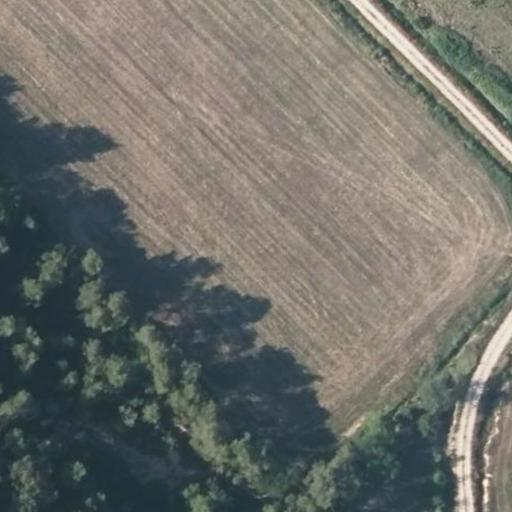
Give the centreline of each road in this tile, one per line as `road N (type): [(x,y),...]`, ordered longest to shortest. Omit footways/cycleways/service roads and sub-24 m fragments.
road 1 (track): [(361,0),(511,152)]
road 2 (track): [(511,338),(481,380),(462,511)]
